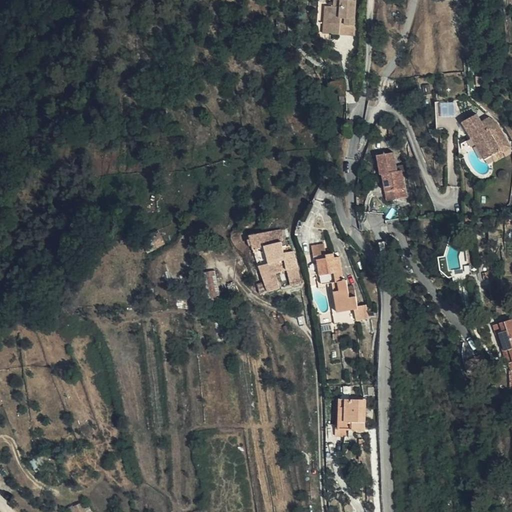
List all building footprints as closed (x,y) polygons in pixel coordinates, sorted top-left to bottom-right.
[(334,0),(334,7),(330,7),(328,24),(331,24),(330,34),(340,35),(341,27),(346,27),(346,29),(354,30),(355,0),(334,0)] [(354,36),(354,30),(346,29),(346,27),(341,27),(340,35),(354,36)] [(511,147),(511,137),(510,135),(505,138),(497,124),(492,127),(489,120),(483,123),(477,114),(463,122),(472,137),(476,136),(484,151),(488,149),(492,155),(501,150),(503,153),(511,147)] [(485,159),(492,155),(488,149),(484,151),(476,136),(472,137),(485,159)] [(504,156),(503,153),(501,150),(492,155),(496,161),(504,156)] [(406,197),(402,172),(402,171),(397,171),(397,168),(394,153),(378,156),(381,175),(383,175),(388,201),(406,197)] [(160,228),(150,232),(156,247),(166,243),(160,228)] [(285,242),(282,230),(250,236),(254,250),(265,247),(269,264),(274,263),(296,258),(294,251),(285,253),(283,242),(285,242)] [(469,240),(471,265),(477,265),(474,240),(469,240)] [(327,254),(327,249),(325,243),(315,245),(317,259),(320,259),(324,283),(330,282),(336,323),(342,323),(340,311),(338,300),(343,299),(345,310),(357,308),(358,320),(371,318),(370,314),(369,310),(368,304),(360,305),(358,295),(352,296),(349,279),(345,280),(342,256),(336,256),(336,253),(327,254)] [(440,270),(448,277),(444,257),(438,257),(440,270)] [(274,263),(276,273),(288,269),(299,267),(297,258),(296,258),(274,263)] [(265,281),(269,291),(280,288),(276,273),(274,263),(269,264),(260,266),(265,281)] [(477,265),(471,265),(471,273),(480,272),(479,265),(477,265)] [(288,269),(291,285),(302,281),(299,267),(288,269)] [(211,299),(222,297),(217,269),(206,271),(211,299)] [(257,284),(261,295),(269,291),(265,281),(257,284)] [(511,318),(499,323),(502,332),(500,333),(511,367),(511,318)] [(502,332),(499,323),(494,325),(497,335),(500,333),(502,332)] [(257,418),(248,353),(240,354),(248,419),(257,418)] [(472,373),(489,366),(481,355),(465,362),(472,373)] [(341,399),(339,429),(346,429),(365,430),(366,400),(341,399)] [(34,468),(47,461),(43,454),(30,461),(34,468)] [(76,511),(91,511),(89,507),(84,509),(81,503),(79,503),(74,506),(76,511)]
